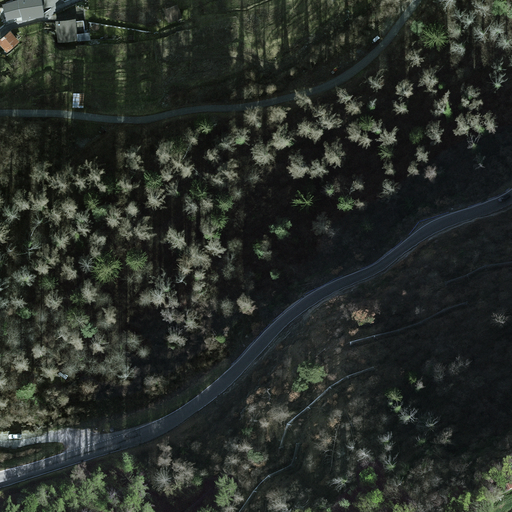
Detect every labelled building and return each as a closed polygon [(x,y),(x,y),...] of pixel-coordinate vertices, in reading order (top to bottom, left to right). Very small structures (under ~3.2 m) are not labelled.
[(41,0),(19,0),(13,1),(17,20),(44,15),(41,0)] [(178,4),(161,12),(168,27),(185,19),(178,4)] [(77,18),(54,24),(59,45),(82,40),(77,18)] [(12,32),(0,41),(0,43),(8,53),(21,43),(12,32)] [(71,96),(72,109),(85,109),(84,95),(71,96)]
